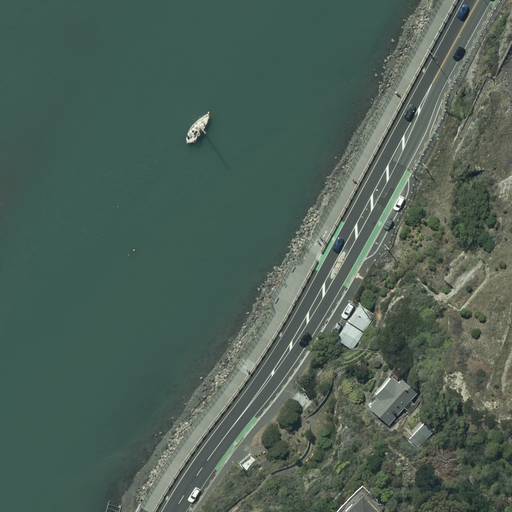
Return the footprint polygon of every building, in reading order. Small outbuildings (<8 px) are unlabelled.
[(465,120),(449,113),(440,135),(455,142),(465,120)] [(432,151),(426,165),(444,173),(450,159),(432,151)] [(359,304),(348,321),(364,331),(375,314),(359,304)] [(363,332),(347,322),(336,340),(352,349),(363,332)] [(376,400),(368,409),(386,426),(416,393),(400,378),(395,383),(388,376),(371,395),(376,400)] [(315,396),(301,385),(289,401),(303,412),(315,396)] [(423,419),(407,439),(417,447),(433,428),(423,419)] [(258,464),(251,454),(240,462),(248,472),(258,464)] [(336,511),(381,511),(380,511),(385,506),(360,482),(333,509),(336,511)]
